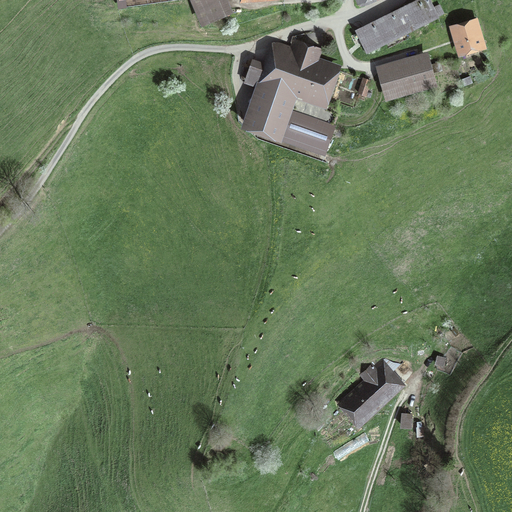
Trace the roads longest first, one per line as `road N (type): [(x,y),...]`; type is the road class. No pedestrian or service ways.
road 1 (track): [(0,233),(89,104),(142,54),(244,47),(396,0)]
road 2 (track): [(408,357),(414,379),(362,511)]
